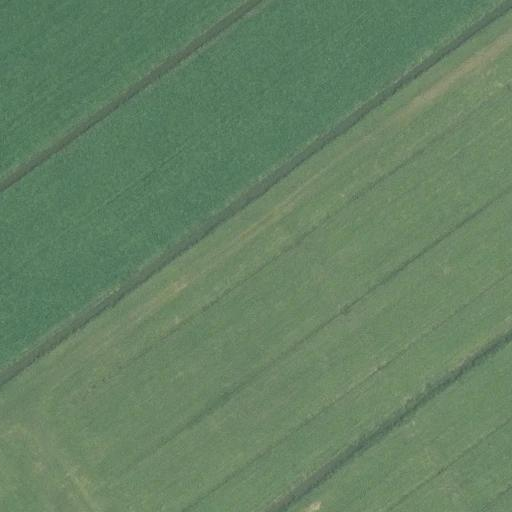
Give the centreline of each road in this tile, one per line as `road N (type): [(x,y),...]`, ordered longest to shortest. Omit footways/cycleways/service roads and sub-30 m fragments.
road 1 (track): [(511,45),(18,408)]
road 2 (track): [(18,408),(87,511)]
